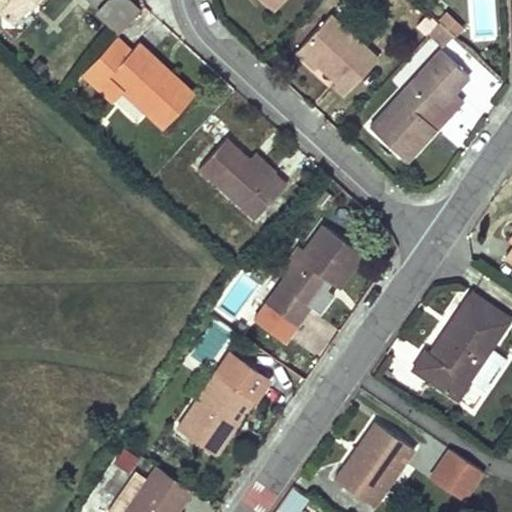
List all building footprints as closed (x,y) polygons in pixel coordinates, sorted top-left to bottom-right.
[(0,0),(0,11),(12,23),(34,0),(0,0)] [(39,0),(34,0),(28,7),(31,9),(39,0)] [(130,0),(107,0),(96,12),(118,33),(140,9),(130,0)] [(262,0),(271,9),(279,0),(262,0)] [(329,13),(299,46),(318,65),(336,81),(330,87),(340,96),(377,58),(329,13)] [(440,19),(428,32),(443,45),(454,33),(440,19)] [(116,34),(81,72),(96,85),(107,73),(121,87),(162,125),(194,91),(171,70),(166,75),(147,57),(151,52),(138,39),(131,48),(116,34)] [(299,46),(293,52),(313,71),(318,65),(299,46)] [(439,49),(368,126),(404,160),(436,127),(422,115),(426,110),(440,123),(462,99),(454,91),(468,75),(439,49)] [(151,52),(147,57),(166,75),(171,70),(151,52)] [(107,73),(96,85),(110,99),(121,87),(107,73)] [(440,123),(426,110),(422,115),(436,127),(440,123)] [(226,136),(197,168),(251,218),(286,181),(274,170),(269,176),(252,160),(226,136)] [(257,154),(252,160),(269,176),(274,170),(257,154)] [(287,288),(271,309),(295,326),(309,306),(303,302),(321,277),(327,281),(336,288),(362,252),(322,223),(303,249),(287,272),(282,278),(287,288)] [(511,244),(503,256),(511,262),(511,244)] [(281,268),(287,272),(303,249),(297,245),(281,268)] [(321,277),(303,302),(309,306),(327,281),(321,277)] [(264,304),(271,309),(287,288),(282,278),(264,304)] [(511,317),(476,293),(474,297),(511,323),(511,317)] [(453,327),(458,330),(445,348),(441,345),(431,358),(427,355),(414,374),(459,405),(473,386),(487,396),(508,365),(493,355),(511,327),(511,323),(474,297),(453,327)] [(458,330),(453,327),(441,345),(445,348),(458,330)] [(227,352),(175,427),(215,454),(267,379),(227,352)] [(342,465),(332,479),(373,507),(413,448),(374,421),(344,466),(342,465)] [(137,457),(125,449),(116,461),(129,470),(137,457)] [(465,501),(484,475),(451,452),(432,479),(465,501)] [(178,511),(180,510),(193,491),(156,466),(125,511),(178,511)] [(288,511),(297,511),(307,495),(292,487),(281,508),(288,511)]
